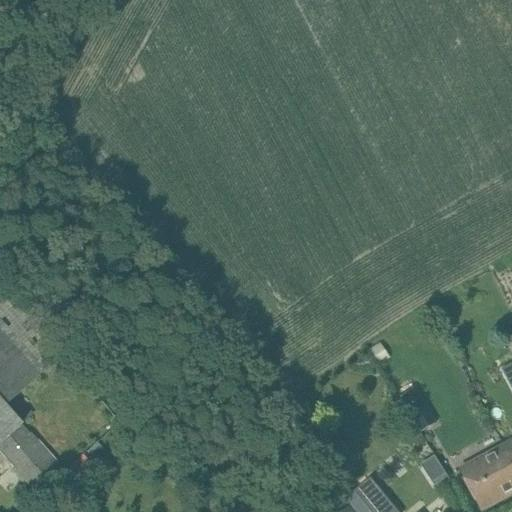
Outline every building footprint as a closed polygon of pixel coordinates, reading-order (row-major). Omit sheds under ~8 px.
[(0,455),(27,489),(58,462),(31,432),(29,433),(21,425),(33,414),(18,397),(7,408),(5,406),(31,383),(43,371),(62,354),(13,299),(0,284),(0,455)] [(378,344),(369,350),(376,361),(385,356),(378,344)] [(427,409),(414,417),(422,431),(436,423),(427,409)] [(511,439),(502,445),(459,468),(472,493),(482,511),(511,494),(511,439)] [(103,449),(97,442),(88,451),(93,457),(103,449)] [(435,457),(422,465),(435,485),(447,477),(435,457)] [(398,511),(370,478),(354,492),(370,511),(398,511)]
